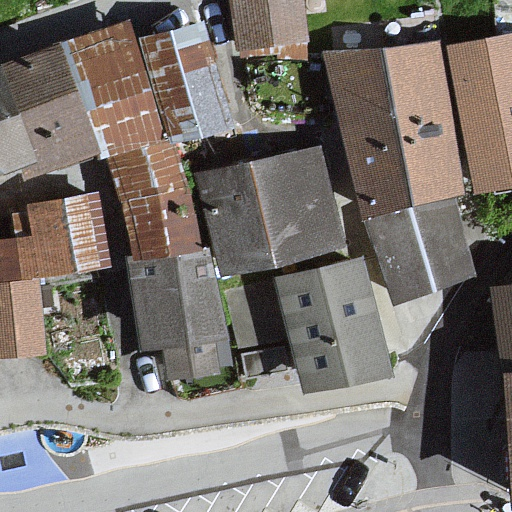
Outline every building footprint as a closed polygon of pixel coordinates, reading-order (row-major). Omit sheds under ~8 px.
[(300,0),(226,0),(232,39),(238,57),(306,46),(300,0)] [(132,26),(55,54),(94,165),(96,172),(107,168),(131,267),(202,257),(193,183),(238,172),(203,32),(135,46),(132,26)] [(511,42),(446,55),(471,201),(511,193),(511,42)] [(438,50),(321,63),(358,220),(373,282),(384,280),(392,312),(470,282),(455,205),(463,202),(438,50)] [(55,54),(0,74),(0,183),(30,176),(94,165),(55,54)] [(318,156),(238,172),(193,183),(202,257),(213,255),(219,296),(271,287),(350,269),(318,156)] [(0,251),(0,292),(36,289),(112,276),(95,202),(10,211),(11,251),(0,251)] [(202,257),(131,267),(121,268),(137,358),(165,355),(168,387),(239,379),(219,296),(213,255),(202,257)] [(350,269),(271,287),(290,367),(299,401),(389,383),(361,267),(350,269)] [(219,296),(239,379),(290,367),(271,287),(219,296)] [(36,289),(0,292),(0,363),(44,360),(36,289)] [(511,289),(487,293),(501,423),(503,511),(511,510),(511,289)]
